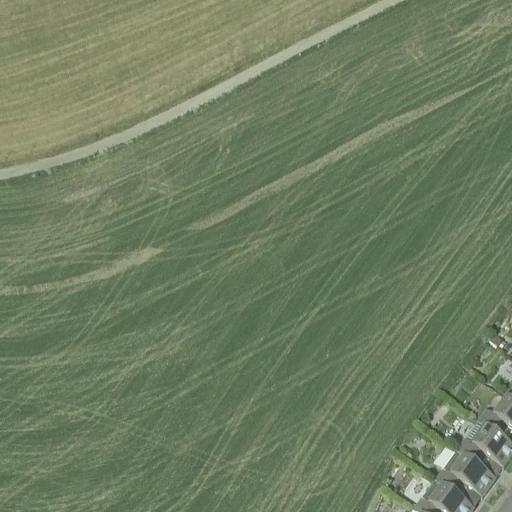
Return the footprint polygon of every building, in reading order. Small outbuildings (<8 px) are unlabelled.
[(505,347),(492,337),(487,344),(498,351),(499,350),(502,352),(505,347)] [(511,406),(506,402),(506,403),(494,420),(485,413),(477,426),(477,427),(485,432),(498,441),(499,441),(506,430),(511,434),(511,406)] [(464,443),(455,456),(463,462),(464,461),(477,471),(477,470),(485,459),(503,472),(511,459),(511,450),(499,441),(498,441),(485,432),(477,427),(477,426),(464,443)] [(443,473),(434,486),(442,491),(455,500),(456,500),(463,489),(481,502),(495,483),(477,470),(477,471),(464,461),(463,462),(455,456),(443,473)] [(421,502),(414,511),(472,511),(456,500),(455,500),(442,491),(434,486),(421,502)]
